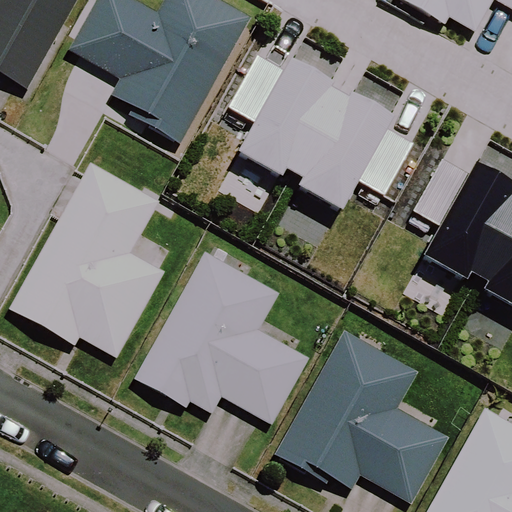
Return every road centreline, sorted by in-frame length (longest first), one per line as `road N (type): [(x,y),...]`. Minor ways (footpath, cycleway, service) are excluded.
road 1 (unknown): [(307,0),(511,120)]
road 2 (residential): [(0,401),(201,511)]
